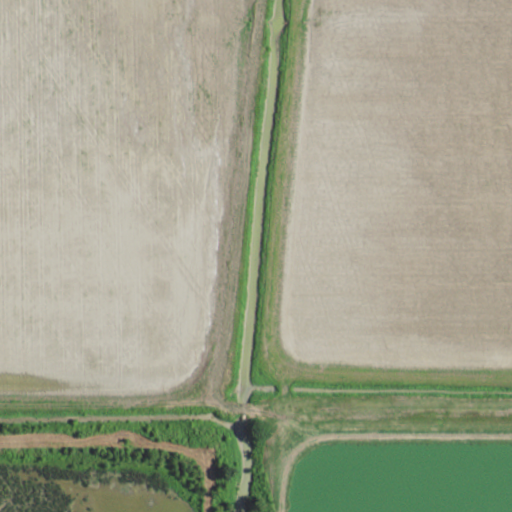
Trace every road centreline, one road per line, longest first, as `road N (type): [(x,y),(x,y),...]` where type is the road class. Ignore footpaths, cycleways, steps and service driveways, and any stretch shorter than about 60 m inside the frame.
road 1 (track): [(252,0),(212,421),(194,463)]
road 2 (track): [(194,463),(162,448),(0,443),(194,463)]
road 3 (track): [(511,447),(309,451),(291,477),(286,511)]
